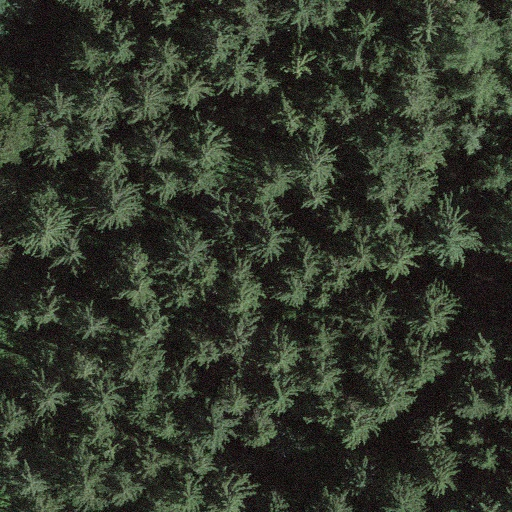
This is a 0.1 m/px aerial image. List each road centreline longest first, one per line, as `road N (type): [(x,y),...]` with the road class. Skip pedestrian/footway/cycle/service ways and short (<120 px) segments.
road 1 (track): [(447,0),(443,87),(451,163),(511,306)]
road 2 (track): [(0,141),(37,0)]
